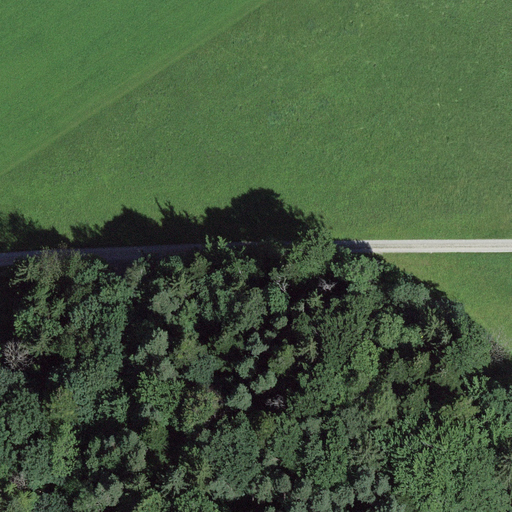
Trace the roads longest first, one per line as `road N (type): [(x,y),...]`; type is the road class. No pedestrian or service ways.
road 1 (track): [(0,267),(511,250)]
road 2 (track): [(120,258),(135,377),(78,459),(0,506)]
